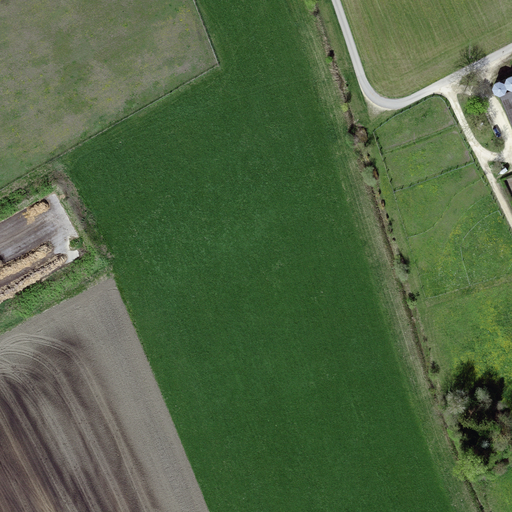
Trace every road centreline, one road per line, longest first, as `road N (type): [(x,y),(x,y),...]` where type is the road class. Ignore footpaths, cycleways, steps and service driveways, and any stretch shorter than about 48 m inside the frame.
road 1 (unclassified): [(335,0),(365,85),(388,103),(511,47)]
road 2 (track): [(443,82),(511,223)]
